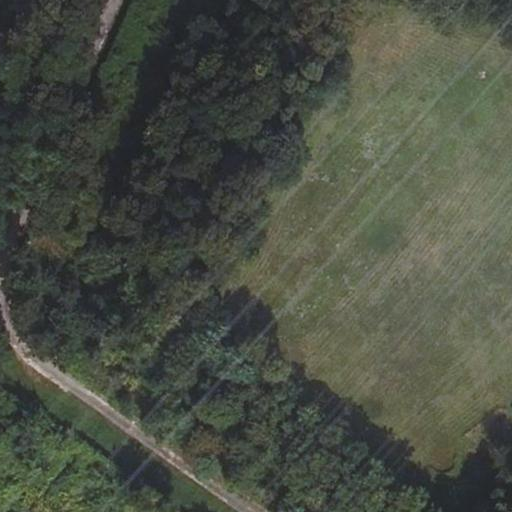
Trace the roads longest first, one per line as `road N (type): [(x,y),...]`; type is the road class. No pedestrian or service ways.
road 1 (unclassified): [(0,304),(18,355),(257,511)]
road 2 (unclassified): [(113,0),(0,275)]
